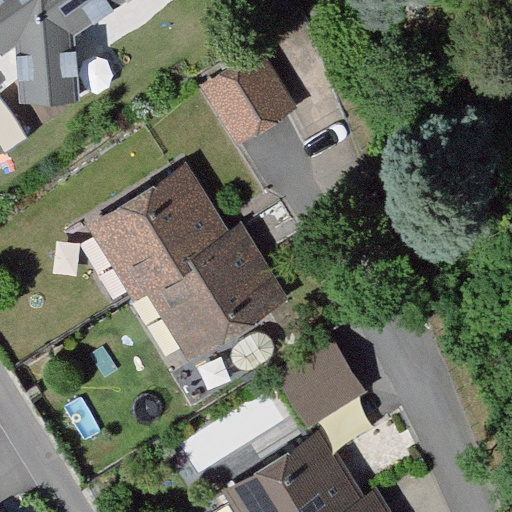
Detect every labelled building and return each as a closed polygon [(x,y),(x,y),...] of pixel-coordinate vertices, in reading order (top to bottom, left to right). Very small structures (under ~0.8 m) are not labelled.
[(126,0),(0,0),(0,53),(2,57),(17,46),(20,103),(78,100),(74,36),(126,0)] [(232,137),(297,105),(266,43),(202,74),(232,137)] [(183,254),(221,229),(179,165),(84,228),(131,298),(140,292),(188,260),(183,254)] [(188,260),(140,292),(184,359),(281,295),(232,222),(221,229),(183,254),(188,260)] [(313,417),(368,383),(336,329),(280,364),(313,417)] [(335,511),(357,498),(314,432),(218,493),(229,511),(335,511)] [(383,511),(370,490),(357,498),(335,511),(383,511)]
